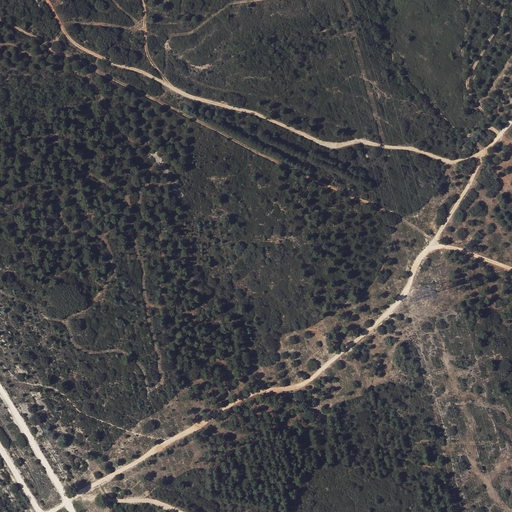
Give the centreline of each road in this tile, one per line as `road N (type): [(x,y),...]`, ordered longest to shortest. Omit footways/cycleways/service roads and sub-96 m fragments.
road 1 (track): [(511,269),(434,241),(397,302),(296,388),(261,391),(51,511)]
road 2 (track): [(47,0),(84,49),(320,142),(358,140),(453,161),(480,155),(511,119)]
road 3 (track): [(0,20),(395,213),(434,241)]
road 4 (track): [(503,0),(467,88),(500,135)]
road 5 (track): [(0,390),(72,511)]
